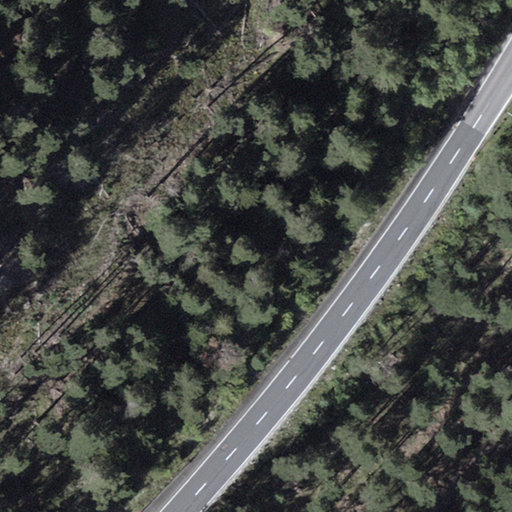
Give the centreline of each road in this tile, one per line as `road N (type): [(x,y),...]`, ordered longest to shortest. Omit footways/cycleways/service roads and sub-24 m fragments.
road 1 (primary): [(174,511),(377,267),(471,126)]
road 2 (track): [(511,430),(420,511)]
